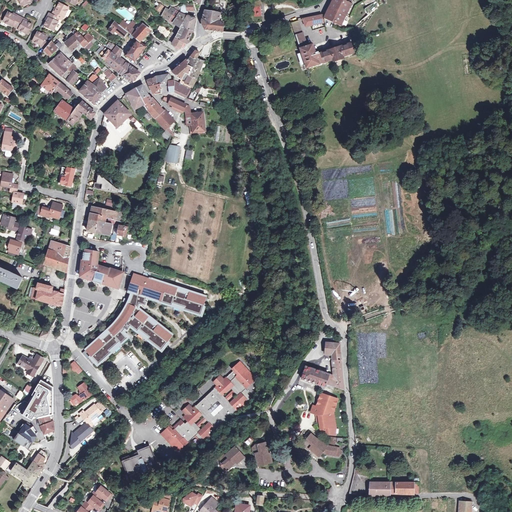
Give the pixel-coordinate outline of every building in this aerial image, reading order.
[(87,0),(80,7),(82,9),(88,2),(87,0)] [(342,0),(333,0),(332,3),(326,14),(324,17),(341,25),(351,4),(342,0)] [(54,11),(52,15),(59,19),(62,20),(64,17),(69,8),(59,3),(57,8),(55,12),(54,11)] [(164,7),(160,4),(155,8),(159,11),(160,12),(164,7)] [(187,16),(187,15),(187,11),(193,11),(192,5),(186,5),(180,4),(180,13),(187,16)] [(129,21),(132,17),(120,6),(116,10),(129,21)] [(164,18),(168,21),(172,23),(177,26),(180,28),(179,30),(175,38),(172,44),(180,49),(183,43),(186,44),(192,32),(195,19),(186,17),(178,13),(170,9),(168,12),(165,10),(162,15),(165,17),(164,18)] [(202,22),(202,23),(202,24),(203,27),(205,30),(222,32),(223,23),(219,22),(220,14),(205,11),(203,18),(202,22)] [(16,27),(21,17),(17,15),(16,17),(13,15),(8,12),(3,21),(12,26),(13,26),(16,27)] [(59,19),(52,15),(49,13),(47,17),(48,18),(47,21),(44,26),(54,31),(58,22),(58,21),(59,19)] [(309,26),(310,25),(312,25),(324,22),(322,15),(310,17),(303,20),(304,25),(306,27),(309,26)] [(25,19),(21,17),(16,27),(19,29),(18,29),(28,34),(33,25),(28,22),(24,21),(25,19)] [(136,40),(140,43),(150,30),(142,24),(139,28),(138,28),(136,29),(137,30),(136,31),(131,28),(128,26),(122,21),(119,25),(127,32),(131,35),(134,38),(137,40),(136,40)] [(296,35),(302,33),(298,21),(292,23),(296,35)] [(123,38),(127,32),(119,25),(114,22),(108,30),(117,37),(119,35),(123,38)] [(167,40),(171,33),(161,25),(157,31),(167,40)] [(42,34),(38,32),(33,41),(41,46),(44,49),(49,44),(45,41),(47,37),(46,36),(42,34)] [(78,32),(73,36),(68,40),(64,43),(70,51),(80,45),(81,45),(84,48),(94,38),(88,34),(84,38),(78,32)] [(301,53),(305,64),(306,68),(333,60),(333,61),(343,58),(343,57),(354,53),(351,43),(316,54),(315,51),(313,45),(307,47),(302,33),(296,35),(298,42),(301,53)] [(136,42),(132,46),(142,53),(146,47),(140,43),(136,40),(137,40),(134,38),(133,39),(136,42)] [(206,45),(204,47),(200,57),(204,59),(205,56),(209,57),(211,49),(220,51),(220,43),(220,40),(218,40),(206,45)] [(315,51),(316,54),(351,43),(350,40),(315,51)] [(59,49),(62,46),(61,44),(57,41),(54,44),(51,41),(49,44),(44,49),(44,50),(50,57),(58,48),(59,49)] [(110,66),(114,69),(119,73),(121,75),(120,77),(122,79),(123,78),(128,82),(129,81),(134,81),(137,77),(138,75),(140,73),(136,70),(126,63),(123,61),(120,58),(122,51),(116,46),(116,47),(112,44),(108,49),(106,48),(99,56),(108,64),(110,66)] [(132,46),(125,55),(135,61),(142,53),(132,46)] [(188,77),(185,83),(189,85),(192,88),(194,84),(196,79),(197,78),(199,74),(200,72),(201,69),(203,65),(204,62),(197,59),(200,53),(196,51),(191,57),(190,59),(189,61),(188,61),(187,60),(182,65),(175,70),(173,73),(181,80),(185,73),(189,75),(189,76),(188,77)] [(52,69),(61,77),(63,75),(65,72),(67,70),(72,73),(66,81),(72,85),(79,75),(69,67),(72,64),(69,61),(66,58),(60,53),(48,65),(52,69)] [(104,73),(108,78),(111,82),(114,79),(116,77),(111,72),(106,67),(105,66),(101,70),(104,73)] [(45,71),(41,67),(36,75),(40,78),(45,71)] [(57,91),(62,95),(68,100),(73,94),(59,83),(49,75),(49,74),(46,71),(43,75),(47,78),(41,86),(52,93),(53,91),(55,93),(57,91)] [(185,73),(181,80),(185,83),(188,77),(189,76),(189,75),(185,73)] [(191,89),(174,81),(171,82),(170,81),(171,81),(171,77),(168,77),(168,75),(156,77),(147,81),(149,86),(153,94),(156,94),(162,94),(168,93),(174,92),(187,98),(191,89)] [(90,101),(94,105),(102,96),(100,95),(104,92),(107,89),(99,79),(94,83),(95,83),(93,85),(88,82),(79,91),(86,97),(85,97),(90,101)] [(0,92),(1,91),(8,96),(9,94),(11,96),(14,96),(15,94),(16,91),(13,89),(2,80),(0,82),(0,92)] [(135,110),(144,105),(147,110),(155,118),(166,130),(162,136),(164,138),(165,137),(167,139),(171,135),(170,134),(172,133),(168,128),(175,121),(164,110),(163,111),(157,104),(155,102),(152,99),(151,99),(148,96),(146,90),(143,85),(127,94),(126,95),(124,96),(127,101),(129,100),(135,110)] [(168,104),(183,111),(186,105),(173,99),(170,98),(164,97),(163,100),(168,102),(168,104)] [(73,125),(83,113),(90,119),(91,119),(95,113),(81,101),(74,110),(62,101),(54,111),(73,125)] [(131,114),(118,101),(104,115),(118,128),(131,114)] [(203,113),(191,114),(193,133),(205,132),(203,113)] [(13,146),(16,147),(18,147),(19,138),(14,137),(13,141),(10,140),(12,133),(5,132),(2,149),(12,151),(13,146)] [(74,171),(75,169),(67,168),(62,167),(60,175),(65,176),(65,178),(60,177),(58,184),(71,186),(74,171)] [(18,185),(13,184),(11,183),(12,178),(13,175),(3,173),(2,180),(0,179),(0,189),(1,190),(2,186),(11,188),(10,191),(14,192),(12,202),(22,204),(23,194),(16,193),(18,185)] [(87,187),(94,189),(98,190),(100,182),(88,180),(88,182),(87,187)] [(250,192),(245,193),(248,205),(253,204),(250,192)] [(51,206),(50,210),(48,215),(58,218),(62,206),(54,203),(53,207),(51,206)] [(111,228),(112,224),(105,222),(106,218),(109,219),(122,222),(125,210),(118,208),(117,212),(93,207),(87,231),(102,234),(110,235),(111,228)] [(48,215),(50,210),(42,208),(40,215),(48,217),(48,215)] [(15,218),(4,215),(1,224),(6,226),(12,228),(11,230),(18,232),(17,236),(24,238),(28,240),(31,230),(20,227),(20,225),(13,223),(15,218)] [(128,227),(119,225),(119,229),(118,233),(117,235),(126,237),(128,227)] [(24,240),(17,238),(15,241),(11,240),(8,251),(17,254),(20,247),(21,243),(23,244),(24,240)] [(70,247),(53,242),(50,251),(48,250),(46,257),(44,265),(67,272),(70,247)] [(82,260),(81,276),(83,277),(110,286),(118,288),(121,279),(123,273),(109,269),(109,270),(100,267),(97,266),(99,253),(86,250),(85,253),(84,252),(83,260),(82,260)] [(22,278),(0,268),(0,280),(17,289),(22,278)] [(128,292),(133,293),(130,300),(128,304),(128,303),(127,305),(126,306),(126,307),(125,308),(125,309),(124,309),(124,310),(124,311),(123,311),(123,312),(122,312),(122,313),(122,314),(121,314),(121,315),(120,315),(120,316),(119,317),(119,318),(118,318),(118,319),(117,320),(116,321),(115,322),(114,323),(114,324),(113,324),(113,325),(112,325),(112,326),(111,326),(111,327),(110,327),(110,328),(109,328),(109,329),(108,329),(108,330),(109,332),(100,340),(99,338),(85,350),(95,361),(98,365),(112,352),(110,350),(119,342),(121,344),(128,338),(123,332),(125,329),(128,331),(130,328),(129,327),(130,326),(137,332),(139,330),(149,337),(147,340),(161,351),(173,335),(159,324),(157,326),(147,319),(149,317),(139,309),(138,308),(139,304),(141,305),(146,306),(147,302),(145,301),(146,298),(172,306),(173,303),(184,307),(183,310),(201,315),(207,297),(189,292),(188,294),(177,290),(178,288),(162,283),(149,278),(148,282),(133,277),(130,284),(128,292)] [(54,292),(55,288),(38,284),(36,288),(31,288),(30,296),(37,299),(37,302),(63,308),(64,302),(65,291),(61,289),(60,294),(54,292)] [(159,324),(149,317),(147,319),(157,326),(159,324)] [(99,338),(100,340),(109,332),(108,330),(99,338)] [(137,332),(147,340),(149,337),(139,330),(137,332)] [(40,337),(46,339),(49,334),(43,331),(40,337)] [(110,350),(112,352),(121,344),(119,342),(110,350)] [(343,376),(341,359),(340,350),(340,344),(327,343),(326,354),(332,355),(334,376),(320,372),(306,367),(302,379),(325,387),(326,384),(344,389),(343,376)] [(37,355),(34,360),(30,357),(29,360),(23,356),(19,364),(28,370),(27,373),(34,377),(44,359),(37,355)] [(79,367),(75,362),(71,366),(75,371),(79,367)] [(184,417),(188,421),(182,427),(179,425),(173,431),(169,427),(165,430),(161,434),(169,443),(178,452),(195,436),(202,443),(207,438),(216,429),(243,405),(246,402),(251,398),(248,395),(248,392),(246,389),(256,379),(240,362),(232,369),(238,375),(230,382),(227,378),(224,380),(222,378),(219,377),(215,381),(215,383),(218,386),(193,409),(191,406),(188,406),(184,409),(184,412),(186,414),(184,417)] [(53,414),(53,387),(41,380),(35,391),(37,392),(24,414),(34,420),(36,417),(38,418),(53,414)] [(83,394),(80,396),(79,396),(78,397),(77,395),(76,395),(71,399),(75,405),(78,402),(79,403),(92,394),(84,383),(78,387),(80,390),(83,394)] [(0,390),(0,416),(12,399),(0,390)] [(319,415),(320,422),(321,429),(321,434),(335,435),(336,431),(336,428),(334,412),(338,399),(321,394),(317,407),(314,406),(311,413),(317,415),(319,415)] [(95,405),(81,416),(83,419),(87,423),(88,424),(90,422),(101,413),(95,405)] [(54,416),(39,419),(41,426),(44,435),(54,431),(54,426),(55,426),(54,416)] [(71,446),(73,448),(93,431),(88,424),(87,423),(73,434),(72,434),(71,442),(72,443),(71,444),(71,446)] [(25,425),(23,428),(19,433),(19,434),(15,440),(28,449),(37,436),(31,429),(31,428),(25,425)] [(319,457),(323,453),(324,454),(339,456),(342,452),(340,450),(340,448),(334,448),(336,439),(330,438),(328,447),(319,439),(318,440),(310,432),(306,437),(304,445),(309,450),(310,449),(319,457)] [(267,449),(269,448),(267,442),(259,444),(258,443),(253,448),(254,455),(256,455),(259,466),(272,463),(269,451),(268,452),(267,449)] [(238,451),(235,447),(226,455),(225,454),(220,458),(222,468),(225,471),(236,462),(237,463),(240,461),(243,465),(247,462),(238,451)] [(128,474),(131,482),(158,471),(155,462),(149,448),(129,456),(130,460),(124,462),(128,474)] [(17,464),(12,472),(18,476),(17,478),(31,487),(37,478),(45,465),(43,463),(46,458),(45,453),(41,451),(27,471),(17,464)] [(0,466),(6,471),(8,468),(6,467),(9,463),(2,458),(0,461),(0,466)] [(163,459),(155,462),(158,471),(166,468),(163,459)] [(60,472),(54,467),(51,472),(56,476),(60,472)] [(354,474),(353,477),(351,489),(349,494),(356,495),(360,478),(370,480),(371,473),(354,471),(354,474)] [(0,488),(6,479),(8,480),(9,478),(7,476),(6,474),(4,472),(1,473),(0,473),(0,488)] [(391,494),(391,483),(370,483),(369,496),(375,496),(391,497),(391,494)] [(111,495),(98,485),(96,488),(97,491),(95,493),(92,493),(91,494),(98,500),(101,497),(107,501),(111,495)] [(198,505),(203,497),(199,494),(197,496),(192,493),(184,499),(184,503),(192,507),(194,503),(198,505)] [(98,500),(91,494),(88,498),(90,500),(88,503),(85,503),(84,504),(89,508),(91,510),(93,506),(99,511),(104,504),(98,500)] [(257,496),(256,505),(263,505),(264,497),(257,496)] [(212,497),(210,500),(217,506),(219,504),(212,497)] [(170,501),(162,499),(161,498),(160,502),(155,500),(153,508),(158,509),(157,511),(167,511),(171,501),(170,501)] [(217,506),(210,500),(207,503),(208,504),(206,506),(205,505),(200,510),(201,511),(202,511),(217,511),(219,510),(217,508),(216,510),(214,509),(217,506)] [(459,511),(471,511),(472,502),(460,502),(459,511)]
